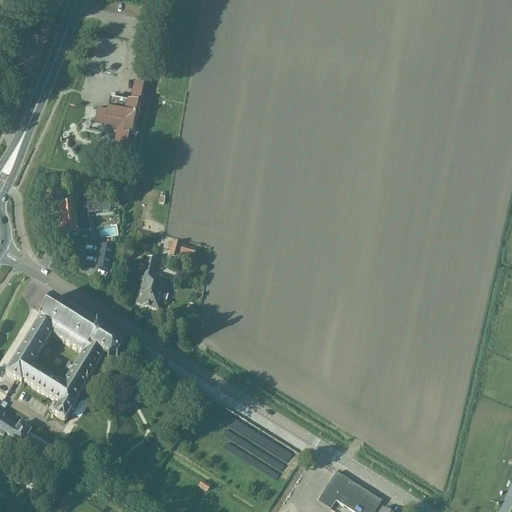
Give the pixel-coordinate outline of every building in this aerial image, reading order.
[(141,104),(146,85),(134,82),(131,103),(110,99),(108,110),(98,108),(95,123),(114,127),(114,129),(115,131),(117,131),(110,165),(124,168),(130,136),(132,136),(135,136),(141,104)] [(99,202),(57,207),(58,216),(61,236),(78,234),(78,233),(76,215),(87,213),(100,212),(109,211),(108,201),(99,202)] [(181,244),(174,242),(170,256),(177,258),(181,244)] [(101,245),(97,268),(107,270),(111,246),(101,245)] [(196,250),(182,246),(180,252),(194,256),(196,250)] [(157,310),(165,280),(159,279),(159,277),(152,275),(154,268),(152,267),(154,261),(147,259),(135,305),(157,310)] [(121,353),(120,347),(97,333),(99,330),(51,299),(38,320),(38,321),(4,375),(20,386),(22,383),(53,403),(48,410),(53,413),(51,415),(64,423),(77,402),(76,401),(103,358),(107,361),(115,359),(122,362),(125,360),(125,356),(121,353)] [(146,349),(148,343),(142,341),(140,347),(146,349)] [(0,435),(3,437),(5,434),(10,438),(17,427),(3,418),(7,412),(0,407),(0,435)] [(17,427),(10,438),(53,466),(57,460),(48,454),(52,448),(28,433),(29,431),(19,424),(17,427)] [(385,511),(382,510),(380,511),(375,511),(381,503),(336,474),(318,503),(330,511),(335,502),(350,511),(385,511)] [(202,482),(199,487),(207,492),(210,487),(202,482)]
